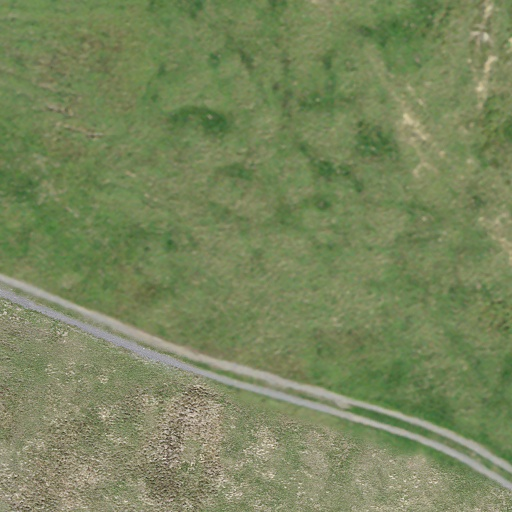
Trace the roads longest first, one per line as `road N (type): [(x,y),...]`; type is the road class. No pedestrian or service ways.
road 1 (track): [(511,479),(438,437),(231,375),(0,285)]
road 2 (track): [(328,0),(511,246)]
